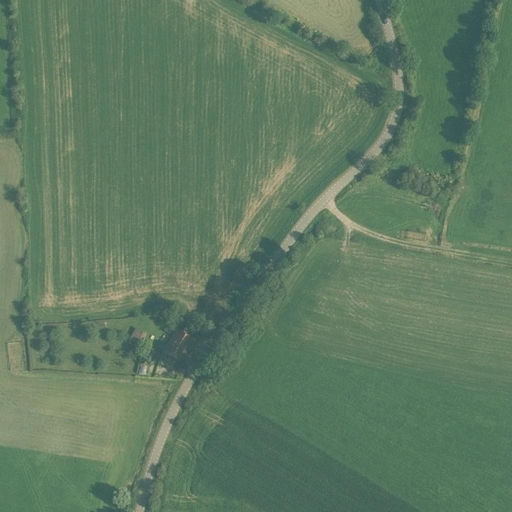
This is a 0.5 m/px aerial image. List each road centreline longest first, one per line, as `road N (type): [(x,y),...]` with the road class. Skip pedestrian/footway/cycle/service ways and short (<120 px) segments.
road 1 (secondary): [(140,511),(154,456),(200,364),(305,221),(388,131),(398,82),(378,0)]
road 2 (track): [(511,262),(388,240),(323,202)]
